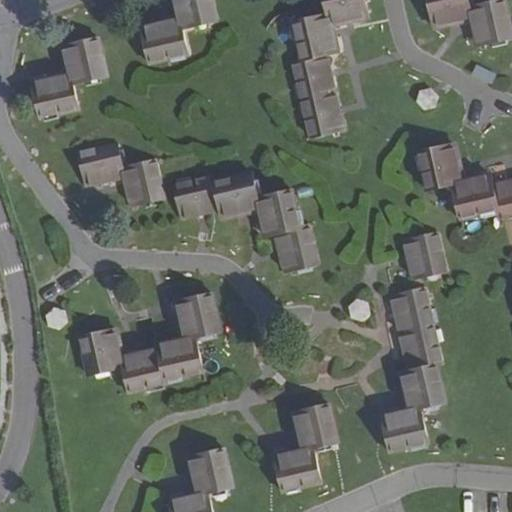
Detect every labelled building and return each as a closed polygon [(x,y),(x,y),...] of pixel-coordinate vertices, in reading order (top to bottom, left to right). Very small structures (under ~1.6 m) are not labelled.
[(177,0),(182,24),(146,33),(154,65),(189,57),(183,29),(217,22),(212,0),(177,0)] [(366,17),(362,0),(324,0),(328,17),(294,25),(303,62),(295,64),(313,139),(347,130),(328,56),(336,53),(330,26),(366,17)] [(471,10),(468,0),(431,0),(437,26),(473,18),(480,45),(511,37),(511,34),(504,3),(471,10)] [(64,49),(71,78),(35,85),(42,118),(79,109),(73,85),(107,76),(99,41),(64,49)] [(477,65),(472,76),(494,86),(499,77),(477,65)] [(434,91),(422,93),(418,103),(424,111),(436,109),(440,98),(434,91)] [(123,171),(116,146),(82,154),(89,186),(124,179),(130,206),(165,199),(158,164),(123,171)] [(511,182),(492,187),(490,177),(464,183),(455,147),(423,155),(431,190),(454,185),(462,218),(501,209),(503,218),(511,215),(511,182)] [(213,186),(211,178),(176,186),(183,219),(219,212),(220,217),(259,209),(266,236),(277,234),(285,273),(318,266),(309,228),(299,230),(291,196),(258,202),(251,178),(213,186)] [(446,273),(438,236),(405,244),(413,280),(446,273)] [(440,360),(424,291),(393,298),(408,368),(403,369),(413,410),(385,417),(393,452),(426,444),(419,410),(445,403),(435,361),(440,360)] [(373,300),(361,297),(353,306),(355,317),(367,320),(375,312),(373,300)] [(123,358),(116,331),(81,340),(90,374),(126,366),(132,391),(201,374),(193,340),(219,334),(211,300),(178,308),(186,343),(123,358)] [(66,312),(56,309),(48,316),(49,327),(60,331),(68,324),(66,312)] [(297,416),(304,452),(277,458),(285,492),(320,484),(313,450),(338,443),(330,408),(297,416)] [(233,487),(225,453),(193,460),(200,496),(173,502),(174,511),(211,511),(207,493),(233,487)]
